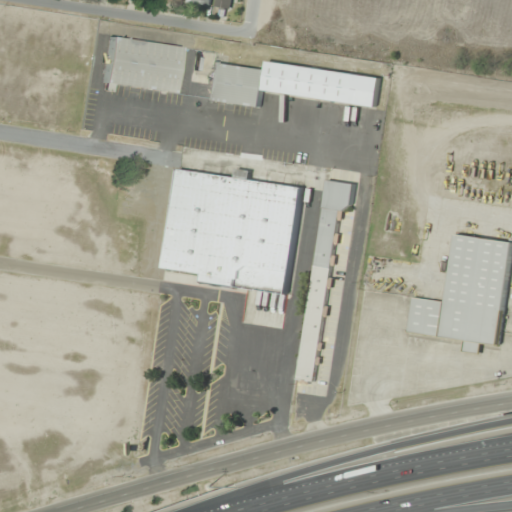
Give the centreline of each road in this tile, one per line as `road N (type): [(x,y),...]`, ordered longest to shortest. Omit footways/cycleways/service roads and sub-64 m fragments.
road 1 (secondary): [(511,402),(305,440),(63,511)]
road 2 (motorway): [(511,423),(394,446),(189,511)]
road 3 (motorway): [(511,454),(245,511)]
road 4 (residential): [(253,30),(43,0)]
road 5 (motorway): [(364,511),(511,484)]
